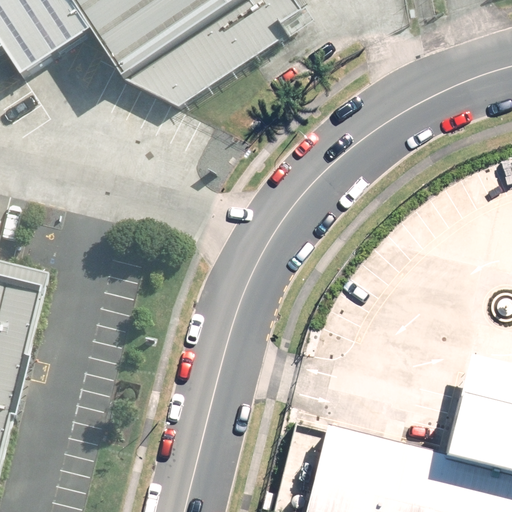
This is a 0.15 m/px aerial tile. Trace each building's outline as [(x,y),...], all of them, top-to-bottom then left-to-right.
[(91,36),(66,0),(0,0),(0,54),(1,54),(20,83),(91,36)] [(66,0),(91,36),(123,85),(175,111),(315,21),(300,0),(66,0)] [(0,473),(48,275),(0,263),(0,473)] [(511,403),(488,398),(470,470),(511,480),(511,403)] [(335,511),(511,511),(511,480),(470,470),(355,439),(335,511)]
